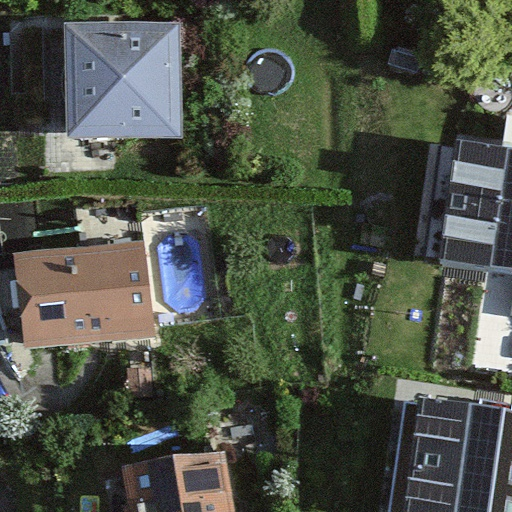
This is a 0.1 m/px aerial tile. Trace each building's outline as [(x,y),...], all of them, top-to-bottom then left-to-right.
[(182,37),(81,42),(86,147),(187,142),(182,37)] [(511,163),(456,156),(439,274),(511,284),(511,163)] [(113,257),(30,271),(43,353),(126,340),(113,257)] [(511,511),(511,419),(425,407),(409,511),(511,511)] [(238,511),(232,452),(176,458),(182,511),(238,511)]
